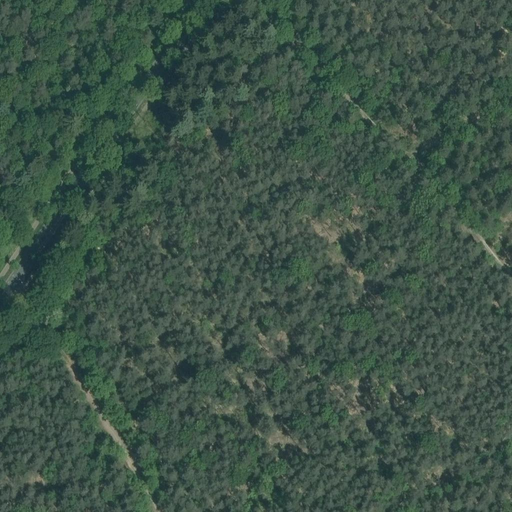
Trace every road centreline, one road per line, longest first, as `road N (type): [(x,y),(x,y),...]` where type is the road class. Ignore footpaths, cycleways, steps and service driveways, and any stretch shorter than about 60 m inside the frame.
road 1 (secondary): [(0,303),(203,0)]
road 2 (track): [(158,511),(20,293)]
road 3 (track): [(245,0),(402,156)]
road 4 (track): [(402,156),(511,300)]
road 5 (track): [(511,96),(402,156)]
